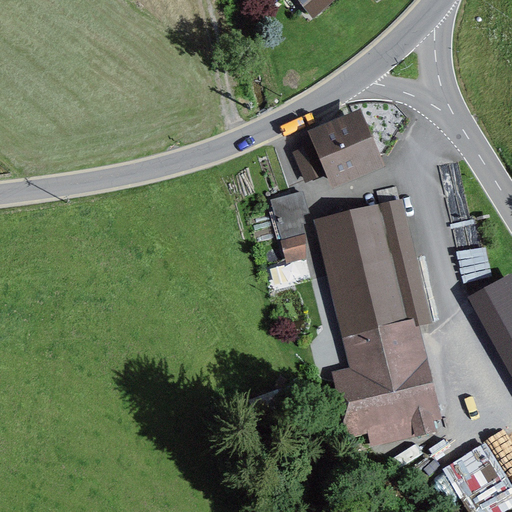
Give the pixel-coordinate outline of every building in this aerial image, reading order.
[(356,127),(319,142),(334,178),(371,163),(356,127)] [(311,150),(294,157),(304,182),(322,175),(311,150)] [(299,259),(301,237),(295,217),(305,214),(299,196),(270,204),(287,262),(299,259)] [(322,232),(356,372),(414,358),(406,326),(426,321),(400,213),(322,232)] [(511,279),(510,277),(472,298),(511,370),(511,279)] [(370,430),(373,444),(431,430),(428,416),(433,415),(419,357),(414,358),(356,372),(335,377),(349,435),(370,430)] [(476,511),(511,511),(511,503),(500,510),(472,455),(453,464),(476,511)]
